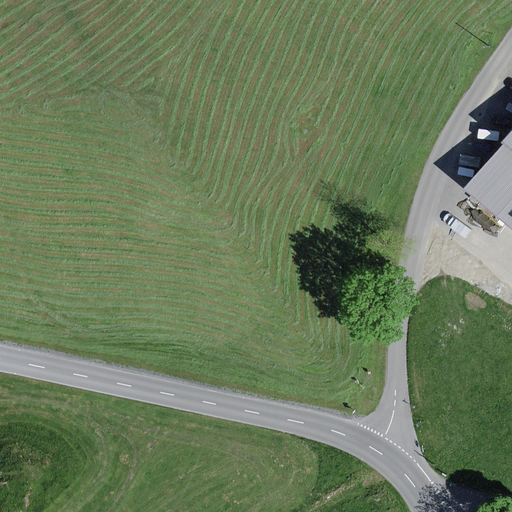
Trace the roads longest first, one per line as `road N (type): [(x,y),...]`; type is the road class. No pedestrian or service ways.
road 1 (unclassified): [(377,451),(394,406),(403,301),(430,173),(511,43)]
road 2 (secondary): [(377,451),(304,424),(0,359)]
